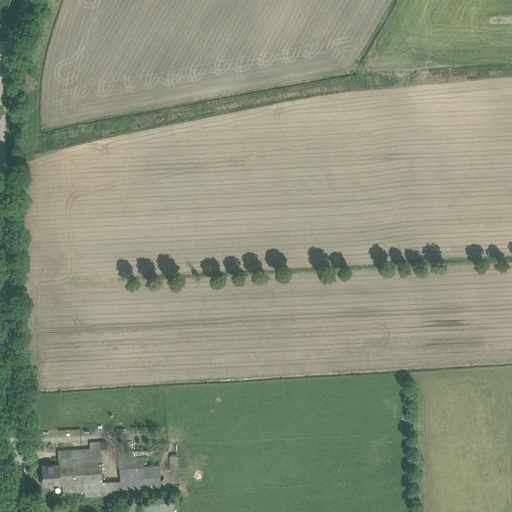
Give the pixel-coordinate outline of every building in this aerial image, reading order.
[(59,464),(60,484),(63,484),(64,492),(74,492),(104,490),(103,481),(101,447),(107,446),(107,441),(90,442),(90,448),(68,449),(58,450),(59,464)] [(179,469),(177,454),(169,455),(170,470),(179,469)] [(58,485),(60,484),(59,464),(43,465),(44,483),(58,482),(58,485)] [(120,480),(103,481),(104,490),(160,486),(160,468),(143,469),(144,474),(119,475),(120,480)] [(140,500),(139,511),(172,511),(173,501),(140,500)] [(72,501),(62,502),(63,510),(73,509),(72,501)]
